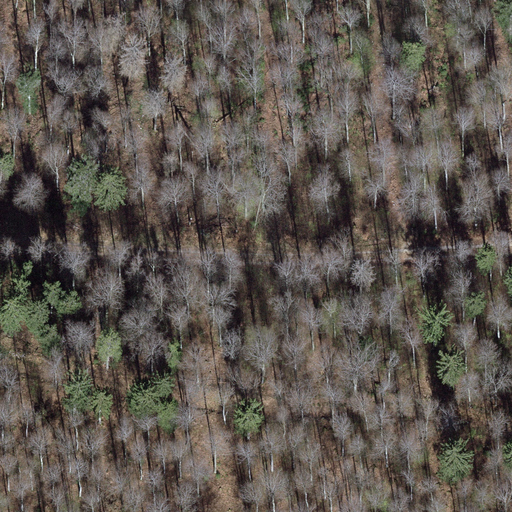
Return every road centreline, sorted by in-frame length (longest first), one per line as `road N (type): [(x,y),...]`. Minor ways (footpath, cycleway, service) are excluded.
road 1 (track): [(0,354),(256,403),(511,422)]
road 2 (track): [(0,242),(253,258),(511,247)]
